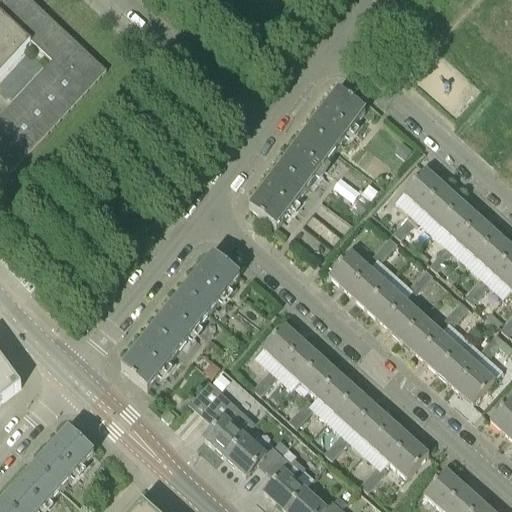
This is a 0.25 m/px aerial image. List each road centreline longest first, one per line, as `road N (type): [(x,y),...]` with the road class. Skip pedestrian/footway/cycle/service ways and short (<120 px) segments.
road 1 (residential): [(511,489),(206,214)]
road 2 (residential): [(332,45),(511,205)]
road 3 (residential): [(73,379),(206,214)]
road 4 (tertiary): [(215,511),(73,379)]
road 5 (residential): [(274,125),(129,0)]
